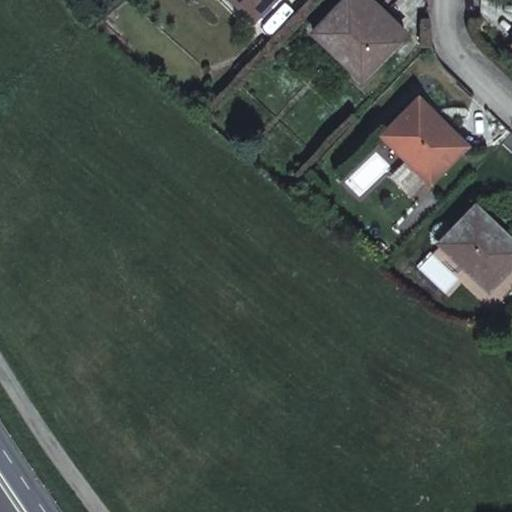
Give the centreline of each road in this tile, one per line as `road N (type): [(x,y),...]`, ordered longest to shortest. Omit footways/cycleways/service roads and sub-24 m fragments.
road 1 (unclassified): [(101,511),(0,354)]
road 2 (unclassified): [(454,0),(453,44),(511,106)]
